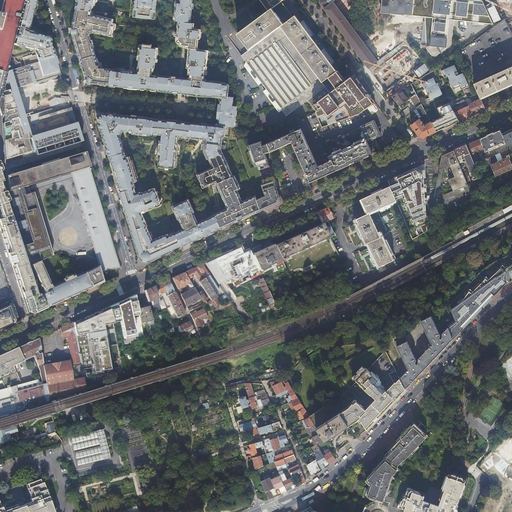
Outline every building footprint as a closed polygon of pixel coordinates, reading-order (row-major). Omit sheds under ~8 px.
[(0,110),(1,115),(3,114),(3,98),(3,97),(2,96),(2,95),(1,95),(1,93),(6,76),(7,70),(14,42),(16,32),(24,0),(3,0),(0,13),(0,14),(0,110)] [(39,32),(29,29),(30,25),(36,1),(36,0),(24,0),(16,32),(14,42),(37,48),(37,50),(40,60),(44,74),(61,69),(57,55),(55,55),(53,48),(52,44),(53,44),(50,35),(39,32)] [(78,0),(78,4),(77,10),(90,11),(93,11),(94,5),(97,6),(97,0),(78,0)] [(135,0),(135,11),(135,14),(134,14),(134,16),(138,17),(138,15),(141,16),(140,17),(148,18),(148,17),(151,17),(151,18),(154,19),(155,16),(154,16),(155,13),(156,0),(135,0)] [(180,0),(180,1),(180,2),(179,2),(179,9),(179,11),(175,11),(175,16),(176,17),(176,22),(181,22),(190,23),(192,10),(192,4),(192,0),(180,0)] [(280,27),(293,17),(281,1),(282,0),(260,0),(268,11),(280,27)] [(408,7),(413,8),(413,0),(320,0),(319,3),(368,69),(372,66),(377,62),(336,7),(333,3),(334,0),(408,0),(408,1),(408,7)] [(408,0),(381,0),(380,13),(404,16),(404,15),(424,17),(433,18),(438,19),(436,29),(423,28),(426,49),(430,55),(431,55),(432,56),(433,56),(434,56),(435,56),(436,56),(437,56),(437,55),(451,45),(454,20),(461,21),(461,18),(468,19),(468,22),(474,23),(483,24),(484,23),(484,22),(485,21),(485,20),(476,1),(464,0),(413,0),(413,8),(408,7),(408,1),(408,0)] [(479,2),(476,1),(485,20),(485,21),(484,22),(484,23),(483,24),(488,24),(493,25),(493,24),(490,16),(486,9),(484,5),(483,1),(482,1),(482,2),(479,2)] [(379,61),(338,5),(336,7),(377,62),(379,61)] [(90,11),(77,10),(73,28),(72,29),(72,34),(86,80),(87,80),(91,83),(91,84),(109,86),(110,85),(110,81),(111,70),(102,69),(101,66),(99,62),(97,62),(91,41),(90,41),(89,39),(90,35),(89,32),(91,30),(93,31),(94,33),(96,33),(107,35),(109,34),(112,35),(113,30),(115,30),(116,25),(113,24),(114,20),(93,15),(91,16),(89,15),(90,11)] [(280,27),(268,11),(238,34),(249,50),(280,27)] [(293,17),(280,27),(322,82),(336,72),(332,67),(326,58),(320,50),(314,42),(305,30),(299,21),(294,16),(293,17)] [(433,18),(424,17),(423,28),(436,29),(438,19),(433,18)] [(196,24),(190,23),(181,22),(179,41),(180,43),(188,44),(187,47),(189,49),(192,49),(192,53),(191,54),(190,59),(192,59),(190,75),(192,75),(192,79),(191,79),(178,78),(178,79),(172,78),(172,77),(168,77),(168,78),(165,78),(165,77),(158,76),(157,85),(157,90),(157,91),(161,91),(161,90),(166,91),(166,92),(174,93),(174,92),(179,92),(179,93),(187,94),(187,93),(192,94),(192,95),(205,96),(205,95),(210,95),(210,97),(214,97),(214,95),(219,96),(219,98),(221,102),(222,102),(222,105),(220,105),(219,105),(219,110),(238,112),(239,107),(234,106),(235,98),(230,97),(231,86),(230,86),(231,85),(227,84),(224,84),(224,83),(212,82),(212,83),(208,83),(208,81),(208,80),(207,80),(205,80),(206,77),(207,67),(208,67),(210,51),(199,50),(200,39),(202,39),(203,30),(196,29),(196,24)] [(280,27),(249,50),(241,56),(243,58),(247,63),(253,72),(251,73),(255,79),(257,77),(262,83),(266,90),(269,94),(267,95),(273,103),(275,101),(282,111),(286,117),(307,101),(325,87),(322,82),(280,27)] [(111,69),(111,70),(110,81),(110,85),(115,86),(125,88),(125,87),(128,87),(128,88),(134,89),(134,88),(137,88),(137,89),(141,89),(141,88),(144,89),(144,90),(151,90),(151,89),(157,90),(157,85),(158,76),(159,74),(152,73),(153,66),(155,66),(156,58),(157,58),(158,45),(152,45),(152,42),(144,41),(143,48),(139,48),(138,56),(140,56),(141,57),(141,60),(139,60),(139,67),(139,74),(134,74),(131,73),(131,72),(125,72),(126,69),(118,68),(118,70),(111,69)] [(466,69),(459,52),(448,60),(456,74),(459,72),(466,69)] [(22,65),(11,55),(7,70),(8,70),(22,65)] [(7,160),(7,162),(78,141),(78,138),(79,138),(81,137),(76,120),(73,121),(70,114),(74,112),(72,105),(53,111),(52,107),(43,110),(45,114),(33,117),(31,111),(25,113),(17,87),(35,81),(58,74),(62,73),(61,69),(44,74),(40,60),(8,70),(6,76),(2,93),(5,94),(5,100),(5,105),(5,110),(5,114),(5,117),(5,121),(5,125),(5,128),(5,132),(5,135),(5,140),(5,144),(6,148),(6,152),(6,156),(7,160)] [(456,74),(448,60),(432,72),(443,92),(448,102),(451,107),(456,104),(444,80),(456,74)] [(259,86),(262,83),(257,77),(255,79),(251,73),(253,72),(247,63),(244,66),(249,72),(259,86)] [(511,67),(474,84),(478,93),(480,99),(511,84),(511,67)] [(478,93),(474,84),(466,69),(459,72),(470,97),(478,93)] [(373,102),(349,70),(344,74),(325,87),(307,101),(321,130),(335,125),(321,106),(341,91),(358,113),(373,102)] [(443,92),(432,72),(413,83),(411,85),(414,90),(416,94),(419,100),(427,96),(434,92),(436,96),(443,92)] [(58,76),(58,74),(35,81),(35,83),(58,76)] [(279,113),(282,111),(275,101),(273,103),(267,95),(269,94),(266,90),(263,92),(279,113)] [(408,100),(401,91),(393,95),(392,96),(399,106),(408,100)] [(448,102),(443,92),(436,96),(441,106),(445,104),(448,102)] [(485,110),(480,99),(478,93),(470,97),(472,103),(468,104),(472,116),(485,110)] [(416,108),(421,104),(419,100),(416,94),(413,96),(411,98),(416,108)] [(424,109),(430,106),(429,101),(427,96),(419,100),(421,104),(424,109)] [(466,118),(472,116),(468,104),(465,102),(463,100),(456,104),(451,107),(458,122),(466,118)] [(450,126),(458,122),(451,107),(448,102),(445,104),(448,109),(450,109),(451,111),(449,113),(445,106),(441,108),(444,115),(450,126)] [(421,118),(426,114),(424,109),(421,104),(416,108),(413,110),(420,119),(421,118)] [(436,132),(442,129),(430,106),(424,109),(426,114),(431,122),(436,132)] [(153,134),(154,119),(101,113),(97,117),(109,157),(124,152),(123,149),(119,135),(123,131),(129,132),(133,133),(133,134),(142,135),(143,134),(148,135),(153,135),(153,134)] [(237,121),(238,115),(219,113),(219,114),(218,114),(218,119),(219,119),(220,119),(220,122),(218,122),(217,123),(219,126),(226,127),(235,128),(236,121),(237,121)] [(189,138),(191,123),(154,119),(153,134),(162,135),(162,141),(160,141),(158,155),(160,156),(159,167),(175,168),(175,161),(176,161),(178,143),(177,143),(178,137),(179,137),(189,138)] [(430,135),(436,132),(431,122),(425,125),(425,127),(423,127),(424,125),(419,119),(411,126),(418,136),(421,136),(424,137),(430,135)] [(324,144),(336,170),(356,161),(372,154),(369,148),(367,143),(374,140),(380,137),(373,121),(360,127),(360,128),(324,144)] [(214,125),(191,123),(189,138),(206,140),(204,152),(208,160),(209,160),(223,153),(221,150),(223,137),(225,137),(226,127),(219,126),(217,123),(214,125)] [(511,124),(507,127),(500,130),(510,153),(511,156),(511,154),(511,124)] [(310,182),(316,180),(337,170),(336,170),(324,144),(322,138),(321,139),(330,160),(329,160),(330,161),(318,167),(300,129),(267,144),(268,145),(270,152),(292,143),(310,182)] [(510,159),(509,157),(508,154),(510,153),(500,130),(490,135),(480,139),(486,155),(490,164),(495,177),(511,169),(511,165),(509,159),(510,159)] [(486,155),(480,139),(466,145),(472,160),(478,158),(476,152),(481,150),(482,153),(481,154),(482,156),(483,156),(486,155)] [(268,145),(267,144),(263,145),(261,141),(254,144),(252,144),(252,146),(250,146),(249,147),(254,163),(255,163),(256,166),(258,166),(259,170),(270,166),(268,162),(267,162),(266,159),(267,159),(265,154),(270,152),(268,145)] [(480,195),(486,192),(478,173),(477,170),(472,160),(466,145),(460,148),(454,151),(467,185),(471,184),(466,169),(464,170),(462,167),(467,165),(480,195)] [(86,201),(78,203),(91,247),(114,240),(97,186),(86,150),(4,174),(10,192),(16,193),(18,200),(16,200),(17,206),(21,204),(26,222),(22,224),(24,230),(29,229),(34,247),(28,249),(30,258),(39,256),(41,263),(55,259),(35,194),(25,197),(23,190),(72,176),(78,174),(86,201)] [(467,185),(454,151),(444,155),(443,155),(441,156),(439,171),(442,170),(444,169),(453,192),(463,188),(466,196),(471,195),(467,185)] [(124,152),(109,157),(113,170),(117,184),(119,189),(120,192),(135,187),(134,182),(137,181),(134,170),(133,167),(130,156),(126,157),(125,152),(124,152)] [(223,153),(209,160),(212,166),(211,169),(197,175),(199,179),(200,179),(202,184),(201,185),(203,189),(214,184),(213,182),(217,181),(219,186),(218,187),(228,210),(222,212),(228,226),(234,223),(243,219),(261,211),(257,199),(256,196),(243,202),(242,203),(240,204),(238,198),(240,197),(237,190),(240,189),(236,178),(234,179),(223,153)] [(478,169),(490,164),(486,155),(483,156),(482,156),(478,158),(472,160),(477,170),(478,169)] [(0,209),(2,218),(3,219),(10,216),(6,203),(10,202),(8,191),(6,192),(3,193),(0,183),(0,182),(2,182),(0,174),(0,171),(0,172),(1,171),(1,170),(1,169),(0,158),(0,209)] [(404,173),(388,181),(396,200),(402,198),(417,235),(425,231),(424,201),(423,170),(417,167),(404,173)] [(486,192),(488,198),(490,197),(480,172),(478,173),(486,192)] [(86,201),(78,174),(72,176),(78,203),(86,201)] [(274,181),(273,177),(263,180),(264,184),(262,185),(265,195),(257,199),(261,211),(273,206),(278,203),(280,198),(275,185),(274,181)] [(316,180),(310,182),(313,188),(316,186),(319,185),(316,180)] [(511,180),(499,187),(501,191),(511,184),(511,180)] [(388,203),(396,200),(389,184),(370,193),(370,195),(362,199),(366,207),(365,208),(350,214),(354,223),(349,225),(349,224),(346,225),(342,227),(352,249),(362,273),(394,259),(385,239),(383,240),(382,237),(381,235),(380,236),(369,212),(381,207),(388,203)] [(138,187),(135,187),(120,192),(132,230),(147,226),(145,222),(144,222),(143,219),(145,219),(141,211),(145,210),(145,211),(156,206),(157,207),(161,205),(160,201),(159,202),(158,200),(160,199),(158,196),(157,193),(156,194),(155,192),(156,192),(155,188),(150,189),(151,190),(140,193),(138,187)] [(370,195),(370,193),(360,197),(365,208),(366,207),(362,199),(370,195)] [(214,232),(221,229),(215,216),(198,223),(193,213),(194,212),(189,200),(173,207),(178,219),(179,219),(184,229),(185,232),(183,233),(188,244),(192,242),(199,239),(207,236),(214,232)] [(316,213),(319,219),(322,224),(332,219),(327,208),(321,211),(316,213)] [(222,212),(221,211),(214,214),(215,216),(221,229),(227,227),(228,226),(222,212)] [(22,299),(22,300),(36,295),(11,216),(10,216),(3,219),(0,219),(0,231),(2,237),(2,239),(8,257),(10,263),(15,279),(16,281),(18,287),(22,299)] [(289,275),(337,253),(329,238),(325,231),(322,224),(319,219),(299,228),(271,241),(277,254),(281,260),(289,275)] [(154,241),(147,226),(132,230),(140,256),(140,257),(140,258),(141,259),(142,259),(142,260),(143,260),(143,261),(144,261),(145,261),(146,262),(147,262),(148,262),(149,262),(150,261),(155,259),(170,252),(178,249),(180,248),(181,247),(175,233),(169,236),(168,233),(161,236),(162,238),(160,239),(159,237),(155,240),(155,241),(154,241)] [(325,231),(329,238),(334,235),(330,228),(325,231)] [(175,233),(181,247),(188,244),(183,233),(185,232),(184,229),(175,233)] [(119,267),(114,240),(91,247),(99,265),(101,272),(119,267)] [(266,285),(288,275),(277,255),(277,254),(271,241),(271,240),(249,250),(250,252),(251,255),(259,271),(262,278),(266,285)] [(259,271),(249,250),(242,254),(239,248),(208,262),(205,264),(218,285),(225,282),(231,291),(241,286),(238,280),(259,271)] [(448,328),(453,339),(468,323),(467,322),(502,284),(503,285),(503,284),(511,279),(511,263),(502,269),(501,265),(487,279),(485,277),(471,293),(469,291),(458,307),(456,306),(452,309),(453,310),(451,312),(455,322),(454,323),(455,323),(450,327),(449,327),(448,328)] [(40,295),(46,308),(50,307),(57,303),(56,302),(58,301),(68,297),(69,296),(70,296),(86,289),(86,288),(91,286),(83,270),(76,274),(76,275),(74,276),(73,275),(71,276),(70,275),(65,277),(65,278),(63,280),(63,281),(61,282),(60,281),(52,284),(47,273),(43,264),(37,267),(33,269),(44,294),(40,295)] [(88,271),(84,273),(91,286),(91,288),(96,286),(103,283),(101,277),(102,277),(102,278),(103,278),(101,272),(99,265),(99,266),(98,267),(98,266),(88,271)] [(218,291),(201,265),(192,269),(184,273),(188,280),(192,277),(195,278),(210,301),(208,303),(210,306),(213,305),(216,311),(218,310),(217,306),(218,305),(217,301),(216,301),(215,299),(216,298),(215,296),(218,295),(216,292),(218,291)] [(199,302),(201,300),(189,282),(188,280),(184,273),(178,276),(172,279),(179,294),(183,292),(181,288),(187,285),(188,287),(188,289),(189,291),(187,291),(186,289),(184,289),(185,293),(180,295),(185,306),(198,300),(199,302)] [(270,306),(275,304),(266,285),(262,278),(258,280),(270,306)] [(165,295),(177,318),(185,313),(169,280),(163,282),(153,287),(157,298),(159,297),(161,296),(160,294),(164,293),(166,292),(167,294),(165,295)] [(203,304),(206,308),(208,308),(206,305),(207,304),(205,301),(207,300),(202,293),(200,295),(199,292),(200,292),(191,281),(189,282),(201,300),(202,302),(204,304),(203,304)] [(91,288),(91,286),(86,288),(86,289),(70,296),(69,296),(68,297),(58,301),(56,302),(57,303),(91,288)] [(158,313),(162,311),(161,310),(158,302),(157,298),(153,287),(150,288),(144,291),(146,297),(148,302),(150,301),(152,308),(151,308),(152,310),(151,310),(152,314),(154,313),(154,310),(157,309),(158,313)] [(30,313),(32,314),(39,312),(46,309),(46,308),(40,295),(39,295),(36,295),(22,300),(26,314),(29,312),(30,313)] [(133,297),(107,308),(120,378),(148,368),(143,342),(133,297)] [(188,312),(203,304),(204,304),(202,302),(187,309),(188,312)] [(0,328),(13,323),(14,320),(14,319),(17,318),(12,304),(0,309),(0,328)] [(146,323),(153,321),(149,306),(137,309),(141,324),(145,323),(145,324),(146,324),(146,323)] [(120,378),(107,308),(73,323),(86,390),(120,378)] [(189,314),(194,324),(196,327),(203,325),(201,321),(207,317),(203,309),(194,314),(193,312),(189,314)] [(431,362),(453,339),(448,328),(448,327),(442,333),(441,338),(440,339),(439,337),(440,335),(431,316),(421,321),(431,343),(432,343),(432,345),(431,345),(418,358),(418,364),(417,364),(415,362),(416,360),(405,337),(395,342),(407,368),(408,368),(408,369),(408,371),(407,371),(400,378),(405,389),(413,381),(431,362)] [(179,331),(193,328),(189,321),(187,322),(186,321),(184,323),(185,324),(178,327),(179,329),(178,329),(179,331)] [(75,393),(86,390),(73,323),(66,326),(60,329),(62,338),(67,337),(75,380),(73,380),(69,361),(43,366),(46,387),(73,381),(75,393)] [(195,332),(193,328),(179,331),(180,334),(181,334),(181,335),(183,335),(183,336),(184,336),(185,337),(186,337),(187,336),(195,332)] [(28,343),(18,348),(21,355),(23,361),(33,356),(37,366),(42,364),(38,339),(28,343)] [(0,380),(1,380),(5,389),(21,385),(13,365),(23,361),(21,355),(18,348),(0,355),(0,380)] [(386,350),(368,369),(371,372),(372,371),(376,375),(378,377),(380,379),(379,380),(381,381),(381,383),(380,385),(383,389),(386,391),(390,387),(395,382),(396,383),(400,378),(386,350)] [(0,417),(17,413),(16,410),(25,408),(32,406),(39,404),(41,403),(48,401),(49,401),(48,398),(46,387),(43,366),(42,364),(37,366),(40,374),(42,385),(40,386),(38,380),(33,382),(21,385),(5,389),(0,390),(0,417)] [(374,423),(379,417),(381,415),(382,414),(386,410),(396,399),(396,398),(390,387),(386,391),(383,389),(380,385),(381,383),(381,381),(379,380),(380,379),(378,377),(376,375),(372,371),(371,372),(368,369),(366,368),(365,368),(364,367),(358,373),(356,375),(357,376),(354,379),(360,384),(360,383),(364,387),(363,387),(371,395),(371,394),(376,399),(365,410),(362,407),(360,404),(356,401),(354,404),(353,403),(348,408),(340,413),(348,426),(352,424),(351,423),(355,421),(356,421),(358,420),(360,423),(362,422),(366,429),(368,427),(369,428),(374,423)] [(395,382),(390,387),(396,398),(396,399),(399,397),(405,389),(400,378),(396,383),(395,382)] [(291,388),(289,385),(283,388),(280,380),(276,381),(277,384),(274,386),(273,382),(269,383),(271,387),(273,387),(276,395),(279,393),(291,388)] [(46,387),(48,398),(75,393),(73,381),(46,387)] [(250,383),(244,383),(249,398),(254,396),(253,392),(250,383)] [(297,398),(291,388),(279,393),(280,396),(288,392),(290,397),(292,400),(297,398)] [(249,398),(252,409),(257,408),(259,407),(257,401),(255,396),(254,396),(249,398)] [(246,400),(245,397),(239,398),(243,413),(251,410),(250,406),(249,407),(248,404),(249,403),(248,400),(246,400)] [(303,408),(297,398),(292,400),(291,401),(296,411),(299,410),(303,408)] [(332,401),(309,416),(309,417),(309,418),(314,425),(316,428),(340,413),(334,404),(332,401)] [(303,412),(305,410),(303,408),(299,410),(300,411),(296,413),(299,420),(307,417),(305,413),(304,414),(303,412)] [(340,413),(316,428),(320,433),(324,441),(325,442),(330,438),(343,430),(348,426),(340,413)] [(314,425),(309,418),(309,417),(303,419),(307,428),(309,427),(314,425)] [(0,429),(9,427),(12,426),(9,419),(3,421),(0,421),(0,429)] [(238,426),(240,431),(256,427),(253,419),(251,419),(252,422),(238,426)] [(257,428),(260,435),(272,431),(271,427),(272,426),(271,424),(270,424),(265,426),(257,428)] [(411,426),(400,437),(402,438),(397,443),(385,456),(386,457),(379,464),(381,466),(376,470),(375,470),(368,478),(366,481),(370,485),(371,484),(372,485),(370,490),(367,497),(374,500),(383,503),(383,500),(385,495),(386,495),(386,494),(387,492),(392,479),(390,479),(392,475),(398,468),(397,467),(404,460),(404,461),(411,454),(418,447),(426,438),(423,434),(423,433),(414,424),(411,427),(411,426)] [(308,433),(311,438),(311,437),(312,437),(320,433),(316,428),(314,425),(309,427),(307,428),(306,429),(308,433)] [(256,439),(261,438),(260,435),(257,428),(257,427),(248,430),(251,439),(256,438),(256,439)] [(99,430),(96,430),(100,445),(100,446),(104,460),(111,458),(104,429),(100,429),(99,429),(99,430)] [(100,445),(96,430),(70,437),(74,451),(100,445)] [(330,438),(331,439),(344,431),(343,430),(330,438)] [(312,437),(315,445),(317,445),(324,441),(320,433),(312,437)] [(280,447),(281,448),(284,447),(283,443),(287,441),(285,436),(279,437),(278,436),(277,436),(278,438),(280,447)] [(277,448),(280,447),(278,438),(273,439),(271,439),(269,440),(271,447),(273,447),(275,447),(275,446),(276,446),(277,448)] [(263,446),(262,441),(249,445),(250,448),(248,449),(249,454),(251,453),(252,457),(257,456),(255,448),(263,446)] [(141,453),(144,445),(138,443),(137,444),(132,442),(131,446),(134,447),(134,450),(141,453)] [(506,444),(494,456),(501,464),(493,472),(498,478),(506,470),(510,474),(511,472),(511,452),(511,451),(511,446),(511,445),(509,447),(506,444)] [(78,466),(104,460),(100,446),(74,452),(78,466)] [(332,462),(336,460),(333,455),(328,448),(327,449),(328,451),(326,452),(327,453),(323,456),(326,460),(328,465),(329,464),(332,462)] [(283,459),(293,455),(291,450),(282,454),(276,456),(274,450),(273,451),(273,452),(276,461),(283,459)] [(274,462),(276,461),(273,452),(266,455),(267,457),(268,460),(271,459),(272,463),(274,462)] [(316,452),(313,453),(316,459),(319,465),(322,463),(326,460),(323,456),(323,454),(319,456),(316,452)] [(295,459),(293,455),(283,459),(286,465),(286,467),(287,468),(288,470),(289,473),(300,468),(298,464),(294,466),(290,468),(289,467),(287,462),(295,459)] [(263,467),(260,456),(259,456),(252,458),(255,470),(263,467)] [(284,466),(286,465),(283,459),(276,461),(274,462),(276,467),(284,464),(284,466)] [(319,469),(316,459),(307,465),(311,474),(319,469)] [(302,472),(300,468),(289,473),(291,477),(302,472)] [(421,493),(420,493),(408,488),(405,495),(403,495),(401,500),(399,506),(405,508),(404,510),(409,511),(454,511),(455,511),(454,511),(457,503),(462,491),(466,478),(462,476),(453,473),(449,472),(445,482),(439,498),(440,499),(439,504),(423,499),(424,496),(420,494),(421,493)] [(275,490),(284,486),(280,477),(279,475),(270,479),(275,489),(275,490)] [(287,492),(292,489),(290,486),(293,484),(290,478),(286,480),(284,476),(280,477),(284,486),(287,492)] [(260,482),(268,500),(272,498),(269,490),(273,488),(273,490),(275,489),(270,479),(270,478),(260,482)] [(54,511),(43,480),(26,486),(31,501),(32,505),(25,507),(27,511),(54,511)] [(511,511),(511,487),(507,486),(502,507),(495,506),(493,511),(511,511)] [(380,511),(383,503),(374,500),(367,504),(362,511),(380,511)]
